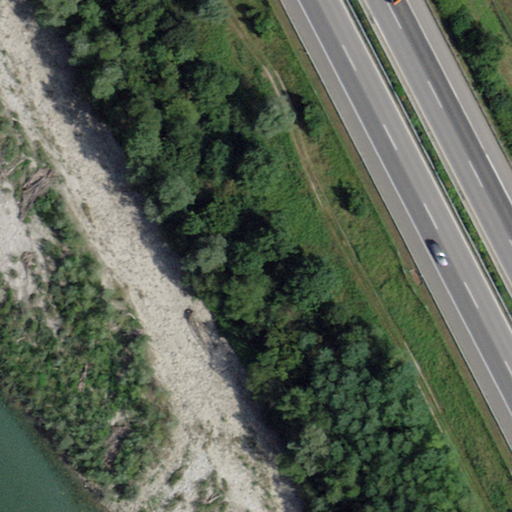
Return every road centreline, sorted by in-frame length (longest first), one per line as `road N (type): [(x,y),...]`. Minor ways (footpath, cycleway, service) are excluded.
road 1 (track): [(487,511),(334,223),(253,45),(222,0)]
road 2 (motorway): [(316,0),(511,384)]
road 3 (motorway): [(511,251),(383,0)]
